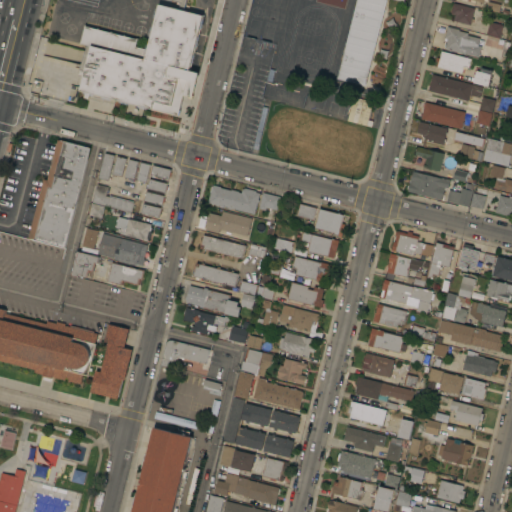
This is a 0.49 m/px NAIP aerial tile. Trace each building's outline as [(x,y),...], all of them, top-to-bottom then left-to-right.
[(355,0),(384,0),(362,86),(335,78),(355,0)] [(188,70),(198,73),(196,82),(194,81),(190,98),(182,96),(177,116),(89,93),(88,98),(83,97),(84,92),(78,90),(89,46),(79,43),(83,25),(137,39),(135,46),(146,49),(158,3),(203,15),(188,70)] [(474,8),(470,25),(453,20),(455,14),(451,13),(453,3),(474,8)] [(486,34),(489,21),(502,24),(499,37),(486,34)] [(444,40),(445,38),(444,38),(447,26),(459,29),(459,30),(467,33),(467,35),(480,38),(478,45),(481,46),(479,57),(465,53),(465,54),(444,49),(445,47),(444,45),(444,42),(446,41),(444,40)] [(79,55),(60,51),(61,46),(44,43),(41,56),(77,63),(79,55)] [(471,58),(469,68),(467,67),(467,69),(463,68),(462,73),(437,67),(439,61),(436,60),(436,57),(440,58),(441,51),(471,58)] [(488,85),(487,86),(473,82),(476,70),(480,71),(481,68),(492,71),(491,75),(491,74),(489,80),(490,80),(491,82),(490,84),(489,85),(488,85)] [(428,90),(432,74),(482,86),(480,97),(469,94),(468,100),(428,90)] [(495,100),(492,112),(479,109),(482,96),(495,100)] [(346,121),(353,97),(371,102),(365,127),(346,121)] [(465,112),(461,128),(421,118),(425,102),(465,112)] [(511,117),(502,115),(505,104),(511,106),(511,117)] [(476,123),(479,110),(492,113),(489,126),(476,123)] [(416,133),(419,121),(447,128),(444,139),(446,139),(445,142),(444,142),(443,144),(425,140),(424,146),(422,146),(424,138),(423,137),(422,136),(422,134),(416,133)] [(511,143),(500,140),(502,129),(511,131),(511,143)] [(484,138),(482,148),(479,148),(479,146),(461,142),(461,143),(458,142),(458,141),(453,140),(455,131),(484,138)] [(511,143),(511,147),(510,155),(500,152),(499,154),(485,150),(488,138),(511,143)] [(64,248),(27,239),(43,179),(46,180),(57,139),(89,148),(64,248)] [(475,147),(474,150),(479,151),(477,160),(459,155),(462,143),(475,147)] [(440,171),(423,167),(426,157),(415,155),(417,146),(428,149),(444,153),(440,171)] [(113,155),(107,180),(97,178),(103,153),(113,155)] [(121,176),(111,174),(116,156),(125,158),(121,176)] [(137,161),(133,179),(123,177),(127,159),(137,161)] [(149,165),(145,182),(135,180),(139,162),(149,165)] [(502,178),(489,175),(492,164),(505,168),(502,178)] [(169,170),(167,179),(149,175),(152,165),(169,170)] [(451,178),(454,168),(466,172),(463,182),(451,178)] [(407,191),(408,188),(407,188),(407,185),(409,185),(412,171),(441,178),(442,177),(450,180),(448,188),(444,187),(441,200),(407,191)] [(511,192),(493,188),(495,180),(500,181),(501,178),(505,179),(505,178),(511,179),(511,192)] [(166,183),(164,193),(145,188),(148,179),(166,183)] [(469,207),(457,204),(457,203),(446,200),(449,189),(460,192),(461,188),(464,189),(466,183),(474,185),(469,207)] [(106,187),(104,195),(108,196),(108,195),(121,198),(121,197),(126,198),(126,200),(133,201),(130,212),(91,202),(95,184),(106,187)] [(231,208),(231,209),(227,208),(227,207),(218,205),(218,206),(214,205),(214,204),(207,202),(211,185),(212,186),(212,185),(220,187),(219,188),(230,190),(230,189),(237,191),(237,192),(240,193),(241,189),(243,189),(243,188),(255,191),(255,192),(259,193),(257,199),(258,199),(257,202),(256,202),(253,214),(231,208)] [(485,195),(486,196),(483,209),(470,205),(475,186),(487,189),(485,195)] [(163,196),(160,205),(142,201),(145,191),(163,196)] [(279,197),(276,210),(265,207),(264,210),(257,208),(261,192),(279,197)] [(499,195),(509,197),(509,196),(511,196),(511,216),(495,212),(499,195)] [(88,215),(90,203),(103,206),(100,218),(88,215)] [(160,208),(157,218),(139,213),(142,203),(160,208)] [(316,208),(313,220),(295,216),(298,203),(316,208)] [(342,215),(340,223),(343,224),(339,240),(338,239),(339,236),(333,234),(333,233),(328,232),(327,233),(322,232),(323,230),(313,227),(318,208),(342,215)] [(219,229),(218,233),(204,229),(208,213),(220,216),(221,211),(251,218),(246,236),(219,229)] [(150,224),(148,231),(150,232),(148,239),(147,238),(146,241),(121,234),(122,229),(113,227),(116,216),(150,224)] [(85,227),(97,230),(92,249),(80,246),(85,227)] [(407,233),(408,231),(412,232),(412,234),(419,236),(417,242),(419,242),(433,245),(430,256),(416,252),(414,253),(414,255),(391,250),(393,241),(395,242),(396,236),(395,234),(396,232),(398,231),(407,233)] [(331,239),(331,238),(338,240),(335,251),(333,258),(321,255),(322,255),(306,251),(307,247),(301,245),(302,242),(299,241),(301,232),(331,239)] [(146,245),(143,259),(144,259),(142,266),(136,264),(135,265),(112,259),(112,258),(96,254),(98,245),(96,244),(99,233),(146,245)] [(241,259),(236,257),(235,259),(233,258),(233,257),(222,254),(222,256),(219,255),(220,253),(207,250),(206,252),(204,251),(205,250),(198,248),(202,235),(244,245),(241,259)] [(273,237),(292,242),(290,252),(271,247),(273,237)] [(436,242),(454,246),(449,267),(441,265),(438,275),(433,274),(432,277),(427,276),(436,242)] [(265,247),(263,258),(246,254),(249,243),(265,247)] [(475,270),(458,266),(464,243),(473,245),(472,249),(480,251),(475,270)] [(99,256),(97,263),(94,263),(91,273),(87,272),(86,277),(77,275),(77,277),(70,275),(76,251),(99,256)] [(398,255),(419,261),(418,268),(409,266),(406,277),(399,275),(399,277),(395,276),(396,274),(386,272),(387,267),(386,267),(388,260),(390,253),(398,255)] [(495,255),(493,267),(482,264),(484,253),(495,255)] [(320,262),(331,264),(327,278),(321,276),(319,282),(315,281),(315,280),(294,275),(296,269),(291,268),(294,256),(320,262)] [(511,259),(511,281),(492,276),(493,275),(491,274),(493,267),(494,267),(497,256),(511,259)] [(280,264),(278,275),(267,273),(269,261),(280,264)] [(143,270),(139,285),(124,281),(123,285),(106,281),(111,262),(143,270)] [(192,276),(195,263),(200,264),(201,262),(203,263),(203,264),(216,268),(216,266),(219,267),(218,269),(229,271),(230,269),(233,270),(232,272),(237,273),(234,286),(192,276)] [(255,296),(260,273),(270,275),(267,288),(273,289),(273,290),(275,290),(273,299),(271,299),(271,300),(255,296)] [(474,279),(474,281),(475,282),(474,284),(473,284),(470,298),(471,298),(469,304),(463,302),(463,304),(461,303),(460,307),(467,309),(464,323),(442,317),(445,306),(444,305),(447,292),(457,295),(462,276),(474,279)] [(413,286),(433,291),(432,293),(434,294),(432,300),(431,299),(430,302),(434,303),(431,315),(407,309),(410,299),(418,301),(418,300),(409,297),(410,297),(408,296),(406,304),(380,297),(384,279),(413,286)] [(511,284),(511,292),(510,291),(510,295),(511,296),(510,301),(486,295),(489,279),(511,284)] [(256,284),(254,295),(237,291),(240,280),(256,284)] [(307,286),(306,289),(312,290),(313,286),(323,289),(320,299),(322,300),(320,307),(309,305),(302,304),(303,303),(286,298),(290,282),(307,286)] [(203,289),(203,287),(207,288),(206,289),(229,295),(230,293),(239,295),(236,306),(240,307),(237,317),(223,313),(198,307),(198,306),(184,302),(188,285),(203,289)] [(238,306),(242,293),(254,296),(251,309),(238,306)] [(472,301),(480,303),(480,302),(482,302),(482,304),(490,305),(490,303),(506,307),(501,332),(481,327),(483,322),(479,321),(469,313),(472,301)] [(407,311),(404,321),(401,320),(400,325),(397,324),(396,327),(373,321),(375,313),(378,303),(407,311)] [(318,314),(316,321),(317,321),(314,332),(309,331),(309,332),(287,326),(288,323),(278,321),(282,304),(318,314)] [(197,310),(197,311),(214,315),(224,317),(222,326),(212,323),(212,325),(215,326),(214,332),(207,330),(207,331),(208,331),(207,334),(206,334),(206,335),(189,331),(190,325),(192,326),(193,323),(182,320),(185,307),(197,310)] [(51,377),(50,381),(40,379),(42,372),(0,361),(0,308),(5,309),(4,313),(45,323),(46,321),(55,323),(55,321),(64,324),(64,325),(69,326),(69,325),(93,330),(92,333),(96,333),(94,343),(95,343),(87,376),(82,375),(80,384),(51,377)] [(276,316),(277,316),(275,325),(274,325),(273,327),(255,323),(256,317),(262,319),(265,308),(277,312),(276,316)] [(473,327),(474,327),(485,329),(485,331),(504,336),(500,351),(470,344),(470,345),(450,340),(452,335),(438,331),(441,319),(473,327)] [(89,392),(95,371),(100,372),(107,342),(104,341),(108,324),(128,329),(123,347),(131,349),(124,380),(122,380),(117,399),(89,392)] [(424,327),(423,331),(426,332),(426,331),(436,333),(434,342),(409,336),(412,324),(424,327)] [(246,329),(243,343),(227,339),(231,325),(246,329)] [(384,331),(384,332),(403,336),(402,340),(406,341),(404,351),(400,350),(399,353),(397,352),(396,358),(377,353),(378,348),(368,345),(372,328),(384,331)] [(312,339),(310,345),(314,346),(312,352),(309,351),(307,357),(287,352),(287,351),(280,349),(280,348),(277,348),(280,337),(283,338),(284,332),(312,339)] [(261,338),(258,350),(245,346),(248,335),(261,338)] [(221,353),(217,369),(204,365),(204,363),(178,356),(174,358),(172,368),(160,365),(162,356),(161,356),(164,344),(165,344),(165,342),(167,341),(169,340),(171,340),(221,353)] [(442,368),(430,365),(432,354),(424,352),(426,341),(435,344),(435,342),(447,345),(442,368)] [(262,376),(239,371),(241,361),(243,361),(246,348),(271,354),(269,365),(264,369),(262,376)] [(416,352),(417,350),(420,350),(419,352),(428,355),(425,365),(409,361),(412,351),(416,352)] [(403,362),(401,373),(402,373),(400,380),(361,370),(366,353),(403,362)] [(462,369),(466,354),(473,356),(474,353),(478,354),(477,356),(494,360),(494,361),(497,362),(495,371),(492,370),(490,376),(462,369)] [(275,378),(278,365),(282,366),(283,358),(305,363),(304,369),(301,368),(299,375),(304,376),(302,384),(275,378)] [(431,368),(442,371),(439,383),(427,380),(431,368)] [(239,371),(253,374),(247,399),(233,396),(239,371)] [(442,372),(454,375),(455,374),(457,375),(463,377),(458,394),(450,392),(450,393),(447,393),(447,392),(438,389),(442,372)] [(425,379),(422,390),(403,385),(406,374),(425,379)] [(414,391),(412,402),(407,400),(406,401),(403,400),(388,396),(387,401),(402,405),(401,411),(375,405),(377,399),(355,393),(356,386),(355,386),(358,376),(414,391)] [(485,383),(484,388),(486,388),(483,400),(470,396),(472,387),(464,385),(466,377),(485,383)] [(298,409),(252,398),(257,378),(265,380),(265,382),(299,390),(301,391),(302,393),(302,394),(298,409)] [(201,385),(203,379),(220,384),(218,389),(201,385)] [(232,397),(243,400),(232,444),(222,441),(232,397)] [(211,433),(209,433),(209,436),(205,435),(206,432),(153,418),(155,411),(206,424),(212,399),(219,401),(211,433)] [(482,408),(481,413),(484,413),(482,420),(479,420),(478,425),(455,419),(457,410),(449,408),(452,400),(482,408)] [(386,410),(386,413),(390,414),(387,427),(381,425),(380,427),(377,426),(377,424),(349,417),(349,416),(347,416),(351,401),(386,410)] [(270,409),(266,426),(262,425),(261,426),(259,425),(259,424),(247,421),(247,422),(244,421),(239,419),(244,402),(270,409)] [(299,417),(295,433),(290,432),(289,433),(287,432),(287,431),(275,428),(275,429),(273,429),(273,428),(268,426),(272,410),(299,417)] [(413,421),(409,439),(397,436),(401,418),(413,421)] [(441,422),(437,435),(424,432),(428,419),(441,422)] [(377,434),(374,443),(376,444),(375,446),(374,446),(372,452),(354,447),(355,442),(343,439),(347,426),(377,434)] [(172,511),(131,511),(153,427),(191,437),(172,511)] [(234,443),(238,427),(243,428),(243,427),(246,428),(246,429),(257,432),(257,430),(260,431),(260,432),(264,433),(260,450),(234,443)] [(0,447),(10,449),(13,432),(0,430),(0,431),(0,447)] [(262,451),(266,434),(271,435),(271,434),(274,434),(273,436),(285,439),(285,438),(288,438),(288,439),(292,440),(288,457),(262,451)] [(389,443),(400,445),(401,439),(411,442),(412,437),(420,440),(417,454),(408,451),(409,449),(401,447),(397,461),(385,458),(389,443)] [(446,438),(454,440),(454,442),(459,444),(460,442),(473,445),(470,459),(469,458),(467,465),(441,459),(446,438)] [(249,471),(242,469),(241,471),(231,468),(230,473),(217,470),(222,445),(237,449),(236,450),(252,454),(253,454),(254,454),(249,471)] [(33,462),(48,466),(53,451),(37,447),(33,462)] [(371,478),(339,470),(340,466),(337,466),(338,461),(337,460),(337,456),(339,453),(340,453),(341,450),(385,461),(382,475),(371,476),(371,478)] [(261,476),(266,457),(286,462),(284,469),(286,470),(285,476),(282,475),(283,477),(282,480),(280,481),(279,481),(279,480),(261,476)] [(421,484),(409,481),(411,474),(404,472),(405,465),(424,470),(421,484)] [(0,511),(0,472),(13,475),(14,468),(24,471),(13,511),(0,511)] [(70,481),(73,469),(85,472),(82,484),(70,481)] [(204,511),(209,494),(212,495),(216,480),(223,482),(225,472),(237,475),(237,476),(248,479),(248,480),(278,487),(278,489),(279,489),(278,494),(277,494),(274,505),(267,503),(267,504),(262,503),(262,502),(259,501),(259,502),(255,501),(255,500),(252,499),(251,500),(248,499),(248,498),(242,497),(243,495),(232,493),(233,492),(226,491),(224,498),(222,498),(218,511),(204,511)] [(400,476),(397,489),(384,485),(387,473),(400,476)] [(362,482),(360,489),(363,490),(360,500),(333,493),(331,499),(330,498),(332,491),(330,490),(332,486),(333,486),(334,480),(338,481),(339,476),(362,482)] [(463,485),(462,490),(465,491),(463,499),(460,498),(459,503),(436,497),(441,479),(463,485)] [(394,489),(389,511),(373,508),(374,506),(371,505),(372,501),(375,502),(377,493),(374,493),(375,489),(378,489),(379,486),(394,489)] [(412,494),(408,507),(395,504),(399,490),(412,494)] [(357,511),(328,511),(329,509),(327,509),(328,506),(327,505),(327,502),(329,503),(329,499),(359,506),(357,511)] [(251,507),(251,506),(254,507),(253,508),(266,511),(266,510),(269,510),(269,511),(274,511),(221,511),(224,500),(251,507)]
